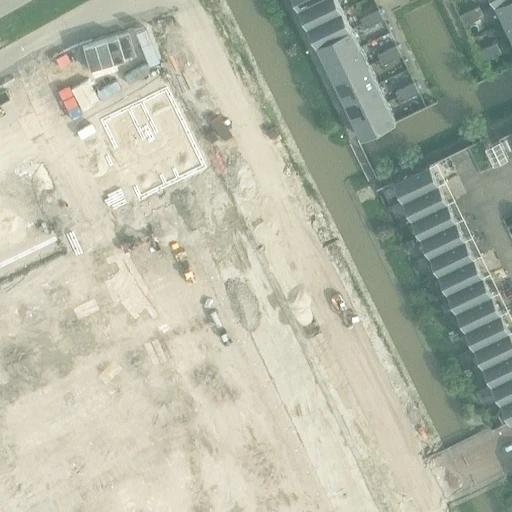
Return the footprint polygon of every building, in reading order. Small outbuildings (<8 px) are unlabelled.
[(314,0),(299,7),(308,26),(343,9),(338,0),(314,0)] [(511,19),(511,0),(504,0),(496,4),(505,23),(511,19)] [(479,6),(469,11),(474,21),(484,16),(479,6)] [(308,26),(317,45),(352,28),(343,9),(308,26)] [(379,9),(370,14),(375,24),(384,19),(379,9)] [(469,11),(460,15),(465,25),(474,21),(469,11)] [(375,24),(370,14),(360,18),(365,28),(375,24)] [(352,28),(317,45),(326,63),(361,47),(352,28)] [(496,43),(487,47),(492,58),(501,53),(496,43)] [(81,56),(76,46),(67,50),(72,61),(81,56)] [(397,46),(387,50),(392,60),(402,56),(397,46)] [(326,63),(335,82),(370,65),(361,47),(326,63)] [(487,47),(478,52),(483,62),(492,58),(487,47)] [(378,55),(383,65),(392,60),(387,50),(378,55)] [(370,65),(335,82),(344,101),(379,84),(370,65)] [(414,83),(405,87),(410,97),(419,93),(414,83)] [(379,84),(344,101),(353,120),(388,103),(379,84)] [(405,87),(396,92),(401,102),(410,97),(405,87)] [(138,199),(0,266),(0,511),(326,511),(192,235),(183,240),(159,190),(205,168),(167,88),(100,121),(138,199)] [(388,103),(353,120),(362,138),(397,121),(388,103)] [(511,131),(499,137),(509,158),(511,157),(511,131)] [(440,182),(431,164),(430,163),(394,180),(403,199),(440,182)] [(448,200),(440,182),(403,199),(412,218),(448,200)] [(448,200),(412,218),(421,236),(457,219),(448,200)] [(457,219),(421,236),(430,255),(466,237),(457,219)] [(466,237),(430,255),(439,273),(475,256),(466,237)] [(475,256),(439,273),(448,292),(484,274),(475,256)] [(484,274),(448,292),(457,310),(493,293),(484,274)] [(493,293),(457,310),(466,329),(502,312),(493,293)] [(502,312),(466,329),(475,348),(511,330),(502,312)] [(511,332),(511,330),(475,348),(484,366),(511,352),(511,332)] [(511,352),(484,366),(493,385),(511,375),(511,352)] [(511,375),(493,385),(502,403),(511,398),(511,375)] [(511,398),(502,403),(511,422),(511,421),(511,398)]
